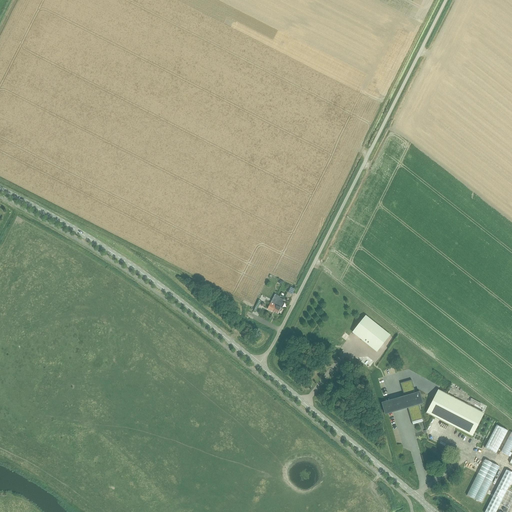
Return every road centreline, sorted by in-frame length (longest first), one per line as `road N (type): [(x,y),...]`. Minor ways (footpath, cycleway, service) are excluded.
road 1 (unclassified): [(259,364),(445,0)]
road 2 (tertiary): [(259,364),(146,275),(0,189)]
road 3 (tertiary): [(434,511),(259,364)]
